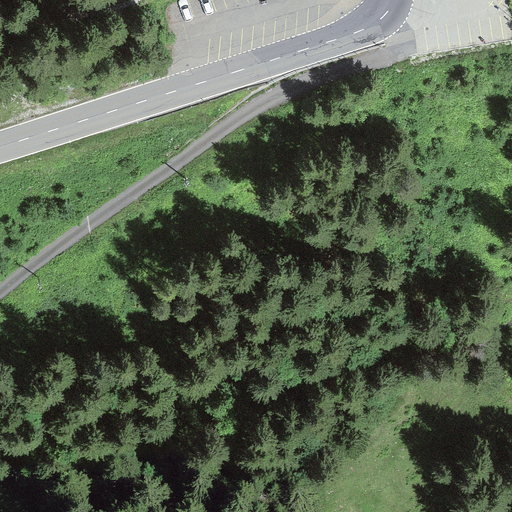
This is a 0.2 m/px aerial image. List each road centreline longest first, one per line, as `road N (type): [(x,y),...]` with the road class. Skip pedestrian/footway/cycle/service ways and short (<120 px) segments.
road 1 (track): [(382,16),(389,53),(261,105),(0,296)]
road 2 (secondary): [(394,0),(375,22),(344,36),(0,146)]
